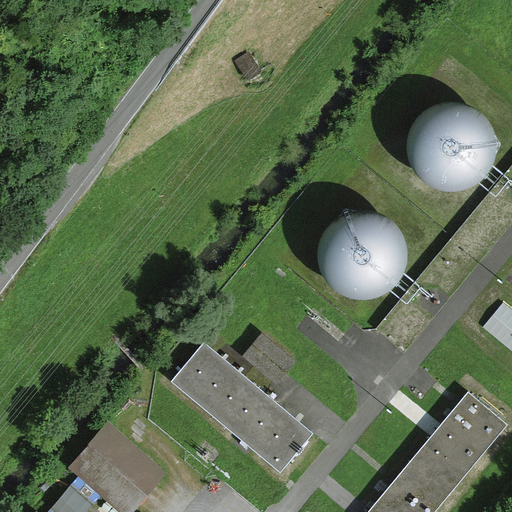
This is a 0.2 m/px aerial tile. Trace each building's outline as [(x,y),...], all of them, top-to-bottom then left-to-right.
[(464,187),(476,178),(486,162),(489,146),(484,126),(476,114),(462,105),(443,101),(425,105),(411,115),(400,132),(398,147),(402,166),(412,179),(427,189),(444,192),(464,187)] [(376,296),(388,287),(398,271),(401,255),(396,235),(388,223),(374,213),(355,210),(337,213),(323,223),(312,241),(310,256),(314,275),(324,288),(339,298),(356,301),(376,296)] [(511,348),(511,311),(501,305),(485,332),(511,348)] [(244,351),(277,382),(298,359),(265,328),(244,351)] [(280,467),(309,432),(197,341),(169,376),(280,467)] [(435,511),(506,426),(467,394),(370,511),(435,511)] [(120,511),(135,511),(170,473),(115,423),(73,469),(120,511)] [(52,511),(53,511),(86,511),(96,497),(69,481),(52,511)]
